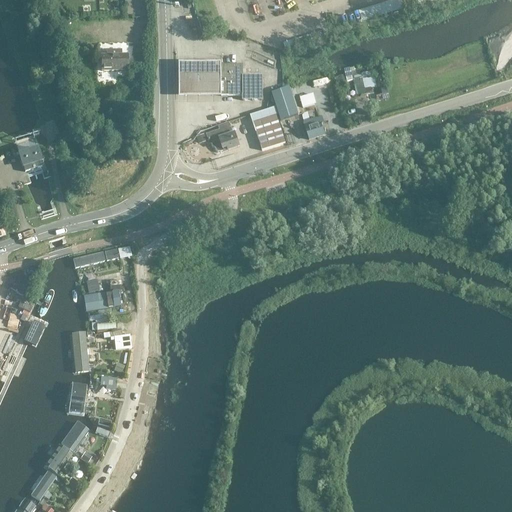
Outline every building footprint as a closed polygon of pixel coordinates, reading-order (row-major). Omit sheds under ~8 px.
[(364,19),(430,2),(429,0),(394,0),(361,9),(364,19)] [(107,56),(101,56),(101,72),(127,71),(127,55),(121,55),(121,50),(107,51),(107,56)] [(145,57),(134,57),(134,68),(145,68),(145,57)] [(199,65),(177,65),(177,98),(199,98),(221,97),(221,65),(199,65)] [(221,66),(222,97),(230,97),(243,97),(243,101),(263,101),(263,77),(243,77),(243,66),(221,66)] [(376,88),(373,74),(369,75),(368,73),(360,75),(359,71),(352,73),(358,95),(366,93),(365,90),(376,88)] [(299,116),(290,89),(273,95),(281,121),(299,116)] [(315,93),(302,97),(304,107),(318,103),(315,93)] [(286,143),(277,116),(253,124),(262,151),(286,143)] [(325,136),(322,125),(320,119),(304,124),(306,129),(309,140),(325,136)] [(240,148),(236,135),(234,135),(231,125),(220,129),(221,132),(208,136),(211,146),(216,144),(217,147),(216,150),(216,153),(219,154),(222,154),(225,153),(225,154),(240,148)] [(201,143),(208,140),(205,133),(198,136),(201,143)] [(25,173),(34,170),(43,167),(37,149),(19,155),(25,173)] [(133,257),(131,248),(118,251),(120,260),(133,257)] [(119,260),(117,251),(105,254),(107,263),(119,260)] [(104,262),(101,253),(72,260),(75,270),(104,262)] [(15,282),(28,289),(30,284),(18,277),(15,282)] [(98,292),(96,283),(85,286),(87,295),(98,292)] [(120,308),(118,294),(83,299),(86,313),(120,308)] [(112,319),(111,311),(87,314),(88,322),(112,319)] [(90,373),(86,333),(71,334),(75,374),(90,373)] [(132,350),(130,337),(122,338),(121,333),(103,335),(104,339),(110,338),(111,343),(113,342),(115,352),(132,350)] [(121,375),(124,367),(117,364),(114,372),(121,375)] [(116,392),(117,380),(100,378),(100,387),(106,387),(106,391),(116,392)] [(68,416),(84,418),(88,386),(71,384),(68,416)] [(99,420),(98,426),(110,428),(111,423),(99,420)] [(90,431),(77,422),(61,444),(74,454),(90,431)] [(97,429),(95,434),(108,437),(109,433),(97,429)] [(60,446),(44,467),(58,477),(73,455),(60,446)] [(85,454),(81,459),(88,464),(91,458),(85,454)] [(57,479),(48,472),(31,495),(41,502),(57,479)] [(71,480),(67,485),(76,492),(80,486),(71,480)] [(25,500),(15,511),(33,511),(36,508),(25,500)]
